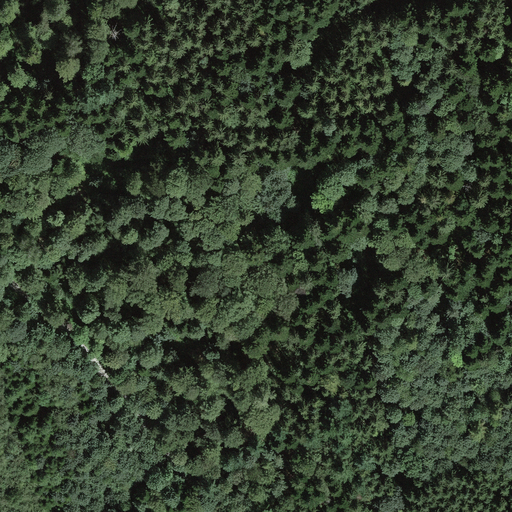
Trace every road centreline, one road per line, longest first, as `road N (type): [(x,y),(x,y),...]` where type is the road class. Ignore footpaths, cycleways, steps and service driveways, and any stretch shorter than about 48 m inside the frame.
road 1 (track): [(409,511),(373,350),(313,204),(295,131),(311,50),(370,0)]
road 2 (track): [(216,511),(117,386),(0,273)]
